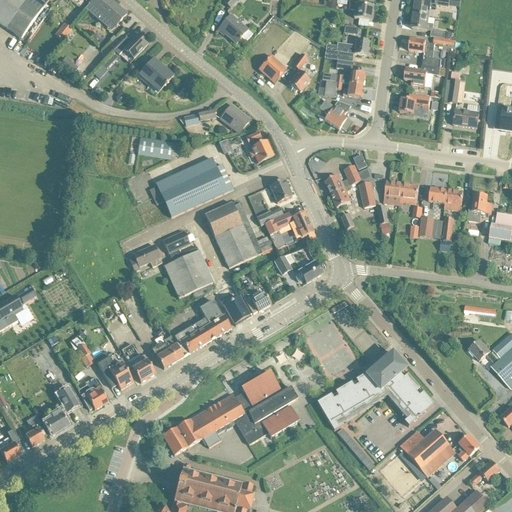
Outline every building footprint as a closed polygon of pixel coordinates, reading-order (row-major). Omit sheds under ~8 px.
[(0,0),(0,25),(21,40),(48,2),(46,0),(0,0)] [(115,27),(120,22),(126,14),(109,0),(93,0),(89,5),(85,10),(98,22),(103,16),(115,27)] [(226,0),(223,4),(231,10),(239,0),(226,0)] [(335,11),(337,1),(332,0),(327,0),(326,9),(335,11)] [(366,2),(366,0),(362,0),(362,2),(350,0),(349,0),(348,11),(355,12),(354,19),(371,22),(373,9),(367,8),(368,3),(366,2)] [(448,9),(449,2),(437,0),(435,0),(435,5),(431,5),(431,4),(426,3),(416,2),(414,16),(428,18),(430,11),(436,12),(436,7),(448,9)] [(445,32),(433,31),(434,26),(427,25),(428,18),(414,16),(412,30),(422,32),(426,32),(427,31),(431,32),(430,37),(434,38),(444,40),(445,32)] [(252,36),(248,32),(231,17),(216,34),(217,34),(219,32),(223,36),(225,35),(236,45),(239,42),(240,42),(241,41),(240,40),(241,39),(246,43),(252,36)] [(63,43),(72,31),(64,24),(55,36),(63,43)] [(119,46),(114,52),(119,57),(125,51),(134,60),(141,53),(148,46),(137,36),(129,45),(125,41),(126,39),(119,46)] [(445,40),(444,40),(434,38),(433,44),(454,47),(455,41),(450,41),(445,40)] [(463,39),(462,48),(471,48),(472,40),(463,39)] [(366,58),(369,43),(356,41),(355,47),(337,44),(336,53),(334,53),(335,47),(326,46),(324,60),(337,62),(337,61),(352,64),(353,56),(366,58)] [(408,47),(408,50),(409,51),(409,52),(424,54),(422,67),(440,69),(441,61),(438,61),(439,53),(434,52),(435,45),(431,45),(426,44),(426,43),(420,42),(410,41),(409,47),(408,47)] [(299,72),(308,60),(301,55),(292,67),(299,72)] [(274,86),(281,78),(287,71),(271,57),(258,71),(274,86)] [(165,72),(161,69),(163,67),(154,59),(137,78),(157,95),(173,76),(166,70),(165,72)] [(350,71),(351,64),(352,64),(337,61),(337,62),(336,69),(350,71)] [(102,66),(94,75),(100,81),(108,72),(102,66)] [(405,77),(404,76),(403,81),(404,81),(404,82),(411,83),(410,86),(425,88),(427,76),(439,77),(440,69),(422,67),(421,73),(406,71),(405,77)] [(299,95),(306,87),(310,82),(299,72),(288,85),(299,95)] [(362,87),(364,75),(354,74),(348,73),(348,78),(342,77),(342,78),(336,77),(335,83),(341,84),(349,86),(349,85),(362,87)] [(457,105),(460,84),(459,83),(461,74),(452,73),(451,82),(452,82),(449,104),(457,105)] [(340,91),(341,84),(335,83),(326,82),(324,97),(333,98),(334,91),(340,91)] [(343,97),(350,98),(360,100),(362,87),(349,85),(349,86),(348,91),(344,90),(343,97)] [(402,100),(400,114),(407,115),(407,117),(411,117),(412,116),(420,117),(421,109),(429,110),(431,99),(410,96),(409,101),(402,100)] [(367,101),(365,107),(375,110),(377,104),(367,101)] [(334,107),(333,108),(325,102),(319,110),(327,116),(324,121),(339,131),(341,129),(345,132),(351,123),(344,118),(351,108),(337,103),(334,107)] [(478,114),(479,108),(468,106),(467,113),(456,111),(453,127),(477,130),(479,114),(478,114)] [(238,135),(244,129),(250,121),(231,107),(220,121),(238,135)] [(214,111),(198,115),(200,123),(215,119),(214,111)] [(496,115),(494,130),(501,130),(500,133),(511,135),(511,126),(511,114),(503,113),(503,116),(496,115)] [(198,115),(183,119),(183,120),(185,125),(186,128),(200,125),(200,123),(198,115)] [(443,130),(444,121),(436,121),(435,129),(443,130)] [(263,143),(258,133),(249,137),(245,139),(252,153),(249,154),(252,159),(254,158),(258,165),(274,158),(266,142),(263,143)] [(138,153),(138,156),(171,161),(171,157),(178,158),(180,146),(140,139),(140,142),(138,153)] [(362,157),(354,161),(359,172),(367,168),(362,157)] [(233,191),(225,174),(222,166),(216,169),(212,159),(155,185),(171,219),(233,191)] [(351,187),(362,182),(355,167),(344,172),(351,187)] [(369,174),(361,178),(363,182),(364,182),(370,179),(369,174)] [(331,196),(345,190),(339,177),(325,183),(331,196)] [(277,205),(283,202),(292,198),(284,181),(269,188),(277,205)] [(364,210),(376,207),(374,197),(372,186),(371,184),(359,187),(364,210)] [(400,208),(400,205),(401,200),(400,200),(402,186),(387,184),(385,194),(385,198),(384,206),(400,208)] [(417,202),(418,198),(419,188),(402,186),(400,200),(401,200),(400,205),(415,207),(416,202),(417,202)] [(254,191),(259,209),(271,206),(266,188),(254,191)] [(337,210),(346,206),(351,204),(345,190),(331,196),(337,210)] [(444,206),(446,192),(431,190),(429,204),(444,206)] [(463,194),(446,192),(444,206),(445,206),(444,211),(460,214),(461,208),(462,204),(463,194)] [(470,212),(468,222),(478,223),(481,222),(481,214),(491,216),(492,206),(487,205),(488,197),(475,195),(473,205),(472,212),(470,212)] [(237,202),(204,217),(209,226),(229,270),(255,258),(262,255),(261,254),(271,249),(266,238),(256,243),(243,215),(239,205),(238,206),(237,202)] [(381,226),(389,224),(386,209),(378,211),(381,226)] [(420,226),(422,210),(414,209),(412,219),(416,219),(415,225),(420,226)] [(284,217),(280,210),(271,214),(270,213),(256,219),(261,228),(264,227),(275,222),(275,221),(284,217)] [(295,217),(293,218),(295,224),(299,233),(302,239),(304,238),(305,237),(313,234),(314,233),(304,213),(295,217)] [(275,222),(264,227),(269,237),(280,232),(280,231),(287,228),(291,219),(289,214),(284,217),(275,221),(275,222)] [(347,232),(354,229),(349,216),(342,220),(347,232)] [(491,230),(489,240),(511,243),(511,235),(511,218),(498,217),(496,226),(492,226),(491,230)] [(431,239),(433,229),(434,221),(422,220),(420,238),(431,239)] [(447,243),(450,244),(453,221),(449,220),(445,220),(442,243),(447,243)] [(181,256),(178,251),(189,246),(183,233),(163,243),(173,265),(164,268),(178,300),(213,285),(197,249),(181,256)] [(442,244),(441,252),(449,253),(450,245),(442,244)] [(153,268),(162,264),(154,247),(133,256),(135,260),(129,262),(135,274),(140,272),(139,270),(151,265),(153,268)] [(282,276),(291,271),(283,258),(274,264),(282,276)] [(306,285),(322,276),(315,264),(306,269),(299,273),(299,275),(296,277),(295,279),(298,284),(300,284),(304,282),(306,285)] [(131,297),(134,302),(145,297),(142,291),(131,297)] [(270,306),(265,298),(263,294),(252,301),(249,298),(244,301),(253,316),(258,313),(258,314),(264,310),(269,307),(270,306)] [(0,331),(18,321),(15,316),(23,311),(15,296),(0,305),(0,331)] [(121,298),(117,300),(120,308),(125,305),(121,298)] [(235,328),(251,318),(239,298),(223,308),(235,328)] [(230,331),(231,330),(226,322),(223,318),(222,318),(213,303),(200,310),(206,320),(199,324),(175,339),(178,345),(175,346),(183,359),(184,359),(183,358),(189,355),(190,355),(230,331)] [(464,315),(468,315),(476,316),(476,314),(492,316),(492,318),(495,318),(496,311),(469,307),(465,307),(464,315)] [(154,319),(160,316),(157,310),(151,312),(154,319)] [(170,335),(176,333),(172,323),(166,325),(170,335)] [(480,342),(469,352),(471,353),(470,354),(475,360),(476,359),(479,363),(486,357),(494,366),(491,369),(505,385),(506,386),(507,386),(511,391),(511,389),(511,335),(493,352),(494,353),(492,355),(491,353),(490,354),(480,342)] [(183,359),(175,346),(171,338),(164,342),(166,346),(157,351),(156,349),(152,351),(164,371),(183,359)] [(91,355),(85,346),(78,350),(83,359),(81,360),(86,369),(94,364),(90,356),(91,355)] [(121,352),(140,385),(155,376),(144,358),(140,360),(132,346),(121,352)] [(331,396),(317,405),(334,433),(339,430),(335,424),(343,419),(343,421),(349,417),(348,416),(364,407),(365,408),(370,405),(370,403),(377,399),(378,400),(383,397),(380,392),(383,390),(387,394),(388,393),(400,407),(398,408),(403,413),(404,412),(409,419),(404,423),(406,426),(408,428),(433,406),(423,394),(419,397),(415,393),(418,390),(419,391),(419,390),(407,376),(407,377),(404,380),(400,376),(406,370),(392,354),(375,369),(378,372),(372,377),(369,373),(355,382),(358,386),(353,389),(351,385),(351,384),(335,394),(336,394),(338,398),(333,401),(331,396)] [(133,384),(121,365),(116,355),(109,359),(98,366),(112,390),(113,389),(111,387),(116,384),(121,392),(133,384)] [(280,395),(278,393),(280,392),(270,374),(241,391),(243,394),(239,397),(240,399),(242,398),(243,400),(247,411),(243,413),(244,416),(234,422),(203,440),(208,450),(221,443),(217,436),(226,431),(226,432),(232,429),(231,427),(236,425),(249,447),(268,436),(270,440),(299,423),(290,408),(288,409),(287,407),(298,401),(290,389),(280,395)] [(97,384),(94,379),(85,385),(86,387),(77,392),(82,401),(89,411),(93,408),(95,412),(108,404),(100,389),(102,388),(99,383),(97,384)] [(68,414),(79,408),(68,390),(57,397),(68,414)] [(235,400),(232,396),(162,438),(174,457),(203,440),(234,422),(244,416),(243,413),(247,411),(243,400),(242,398),(240,399),(239,397),(235,400)] [(511,409),(500,419),(509,429),(511,426),(511,409)] [(52,437),(69,427),(60,412),(50,418),(52,420),(45,424),(52,437)] [(30,429),(39,423),(36,417),(26,423),(30,429)] [(32,450),(45,442),(38,430),(25,438),(32,450)] [(409,440),(400,448),(403,451),(407,456),(412,462),(420,471),(427,480),(455,455),(448,447),(435,431),(424,441),(417,433),(409,440)] [(0,453),(7,465),(21,456),(15,445),(19,442),(13,432),(7,435),(9,439),(0,444),(0,453)] [(469,458),(479,449),(467,436),(458,445),(461,449),(458,451),(460,454),(457,457),(462,463),(468,457),(469,458)] [(487,483),(499,473),(491,463),(478,474),(479,474),(468,483),(472,488),(483,479),(487,483)] [(171,511),(185,511),(187,509),(189,509),(189,507),(192,508),(198,510),(202,511),(207,511),(249,511),(254,495),(251,494),(253,487),(234,482),(233,484),(219,480),(189,472),(190,469),(189,466),(186,466),(184,467),(179,483),(176,483),(175,482),(173,489),(177,490),(174,504),(171,511)] [(481,511),(488,506),(476,493),(454,511),(445,500),(431,511),(481,511)]
